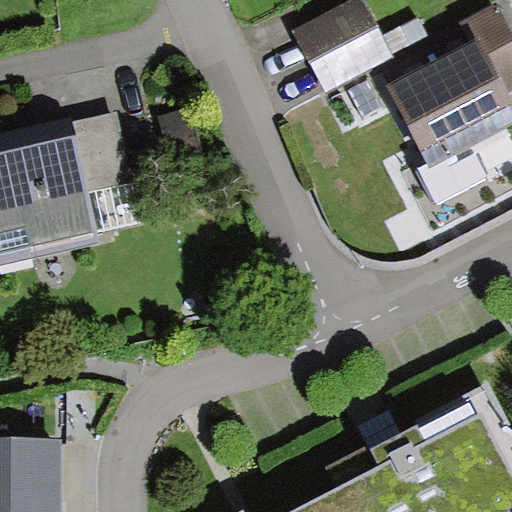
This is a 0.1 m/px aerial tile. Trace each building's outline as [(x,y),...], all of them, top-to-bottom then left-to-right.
[(304,48),(329,94),(390,62),(365,16),(304,48)] [(395,114),(430,180),(511,136),(511,116),(502,98),(511,92),(511,42),(500,21),(441,52),(456,82),(395,114)] [(0,159),(0,269),(99,247),(90,200),(137,189),(119,114),(73,124),(76,142),(35,151),(0,159)] [(198,114),(171,121),(181,165),(208,158),(198,114)] [(511,511),(511,433),(490,388),(384,441),(330,469),(339,490),(294,511),(511,511)] [(54,511),(57,457),(0,454),(0,511),(54,511)]
